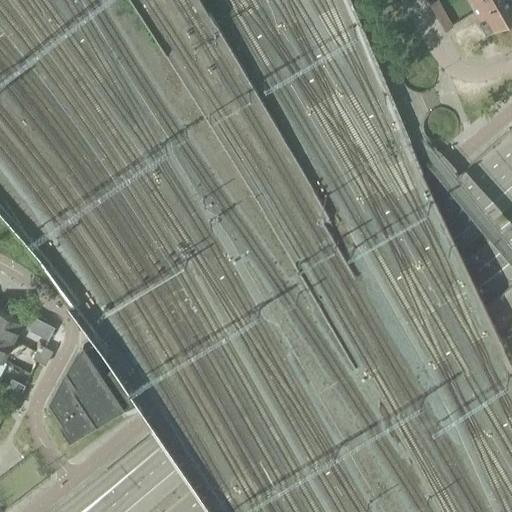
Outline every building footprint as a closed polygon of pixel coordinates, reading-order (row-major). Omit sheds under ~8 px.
[(436,0),(434,0),(429,3),(444,31),(452,26),(436,0)] [(511,0),(470,0),(476,10),(475,10),(482,24),(484,23),(484,24),(504,13),(511,13),(511,0)] [(0,333),(11,339),(21,319),(0,308),(0,333)] [(0,356),(2,357),(11,339),(0,333),(0,356)] [(55,403),(71,427),(90,414),(94,419),(123,402),(91,353),(81,339),(78,345),(74,353),(63,372),(67,378),(55,403)] [(38,344),(35,351),(48,357),(51,350),(38,344)] [(48,357),(35,351),(31,358),(36,360),(44,364),(48,357)] [(133,395),(111,363),(106,366),(128,399),(133,395)] [(4,392),(10,396),(11,396),(17,399),(24,385),(11,378),(4,392)]
